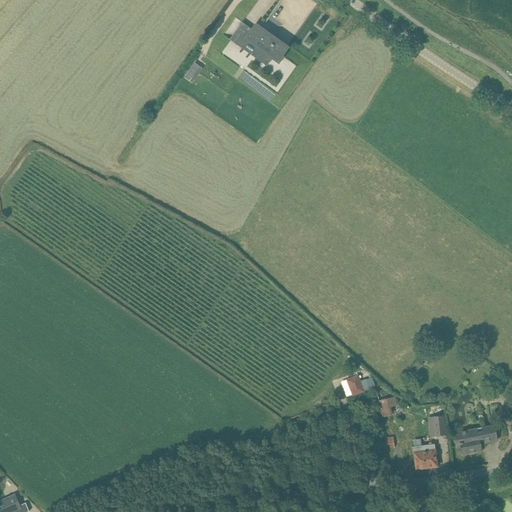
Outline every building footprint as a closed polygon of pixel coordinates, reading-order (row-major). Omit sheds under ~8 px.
[(260,28),(256,25),(253,30),(242,22),(230,40),(244,50),(249,42),(263,52),(257,59),(267,66),(272,60),(276,63),(288,47),(265,31),(263,33),(259,29),(260,28)] [(200,66),(195,62),(185,77),(190,81),(200,66)] [(366,379),(360,381),(358,375),(350,379),(355,394),(352,395),(353,396),(370,389),(366,379)] [(388,416),(393,415),(390,398),(385,399),(388,416)] [(385,399),(379,400),(381,417),(388,416),(385,399)] [(446,435),(444,415),(443,415),(442,406),(430,408),(431,417),(427,417),(429,437),(446,435)] [(497,441),(495,431),(494,425),(454,433),(456,447),(457,447),(457,445),(459,444),(460,444),(461,444),(463,454),(481,451),(480,441),(484,440),(485,443),(497,441)] [(437,466),(436,456),(435,444),(414,447),(416,469),(437,466)] [(13,511),(22,508),(15,494),(0,500),(0,511),(13,511)] [(22,508),(23,511),(28,511),(30,511),(26,503),(20,505),(22,508)]
